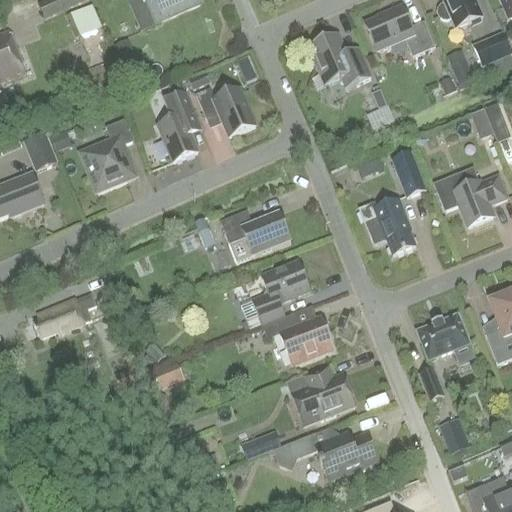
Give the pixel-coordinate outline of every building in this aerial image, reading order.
[(45,22),(89,3),(87,0),(52,0),(38,6),(45,22)] [(201,5),(199,0),(143,0),(155,26),(201,5)] [(482,20),(473,0),(442,0),(445,7),(441,8),(439,12),(438,16),(440,20),(443,22),(447,22),(451,21),(456,31),(482,20)] [(511,0),(501,0),(510,19),(511,17),(511,0)] [(90,9),(70,18),(79,39),(100,30),(90,9)] [(411,31),(402,9),(388,15),(389,17),(365,27),(377,55),(405,42),(413,60),(435,51),(424,25),(411,31)] [(0,86),(27,76),(9,34),(0,37),(0,86)] [(511,57),(503,37),(474,50),(483,70),(511,57)] [(344,58),(335,38),(311,48),(316,61),(314,62),(321,77),(323,76),(328,88),(342,82),(347,92),(370,82),(357,52),(344,58)] [(138,64),(128,42),(114,48),(123,70),(138,64)] [(459,89),(474,82),(462,54),(447,60),(459,89)] [(239,60),(244,71),(252,68),(247,56),(239,60)] [(116,83),(112,71),(119,69),(115,59),(108,61),(109,65),(84,74),(90,92),(116,83)] [(190,85),(194,94),(210,87),(206,78),(190,85)] [(446,99),(456,95),(450,82),(440,86),(446,99)] [(219,116),(230,141),(255,130),(239,92),(215,102),(210,92),(196,98),(206,122),(219,116)] [(372,98),(379,113),(386,110),(379,95),(372,98)] [(198,155),(186,126),(197,122),(186,96),(164,105),(172,124),(158,129),(173,166),(198,155)] [(498,109),(485,114),(489,122),(501,117),(498,109)] [(485,114),(470,120),(479,142),(494,136),(489,122),(485,114)] [(97,195),(134,180),(122,150),(134,145),(125,123),(106,131),(112,145),(82,158),(97,195)] [(52,141),(57,155),(73,149),(67,135),(52,141)] [(58,166),(46,136),(24,145),(36,175),(58,166)] [(326,140),(329,148),(338,144),(335,136),(326,140)] [(19,143),(0,150),(0,153),(2,158),(21,150),(19,143)] [(427,194),(412,155),(391,163),(407,202),(427,194)] [(379,165),(368,169),(373,181),(383,177),(379,165)] [(507,202),(498,180),(480,187),(480,185),(471,188),(466,176),(437,187),(436,187),(435,187),(446,215),(447,214),(447,213),(460,208),(469,231),(493,221),(489,210),(507,202)] [(10,220),(44,207),(32,177),(8,187),(9,189),(0,192),(0,221),(9,218),(10,220)] [(393,260),(416,251),(407,233),(410,233),(402,208),(385,209),(383,204),(358,213),(372,250),(387,245),(393,260)] [(247,214),(220,226),(236,267),(292,248),(280,216),(250,228),(247,214)] [(209,233),(199,236),(205,251),(214,247),(209,233)] [(252,304),(262,328),(285,319),(280,306),(310,294),(299,266),(262,281),(267,294),(265,300),(252,304)] [(511,362),(511,296),(510,297),(506,295),(501,295),(498,298),(496,303),(490,305),(501,333),(486,339),(498,368),(511,362)] [(92,297),(76,303),(75,302),(37,318),(39,323),(34,325),(41,342),(59,334),(61,339),(86,329),(85,326),(92,323),(88,313),(97,309),(92,297)] [(267,343),(280,338),(292,368),(333,352),(321,321),(301,329),(296,316),(262,330),(267,343)] [(417,335),(429,364),(470,348),(458,318),(417,335)] [(165,359),(153,347),(141,358),(152,370),(165,359)] [(129,376),(114,382),(120,397),(149,386),(138,356),(123,362),(129,376)] [(158,393),(176,387),(170,369),(151,376),(158,393)] [(332,382),(328,373),(287,389),(304,430),(356,410),(342,378),(332,382)] [(419,379),(430,405),(445,399),(434,373),(419,379)] [(438,432),(448,457),(449,459),(450,461),(470,453),(469,451),(468,448),(458,424),(438,432)] [(275,435),(258,442),(264,457),(281,451),(275,435)] [(318,456),(329,484),(377,465),(367,439),(351,445),(348,438),(328,445),(325,437),(274,457),(280,471),(318,456)] [(504,461),(511,457),(511,446),(501,451),(504,461)] [(466,494),(465,495),(472,511),(511,511),(511,504),(507,493),(508,492),(503,481),(467,496),(466,494)]
